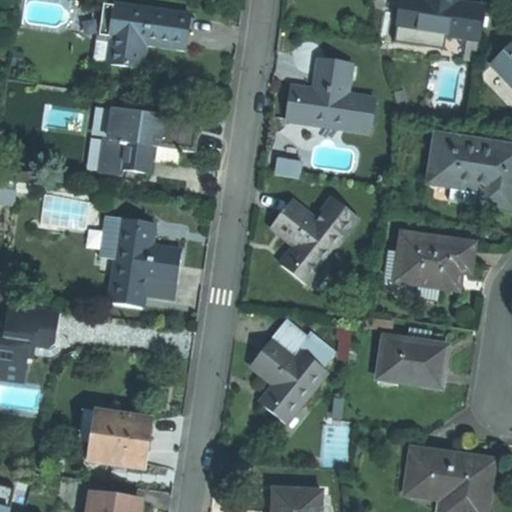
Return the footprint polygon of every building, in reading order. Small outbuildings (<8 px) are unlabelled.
[(384,0),(379,40),(394,42),(396,26),(399,0),(384,0)] [(480,38),(484,7),(456,3),(437,0),(410,0),(410,2),(399,0),(396,26),(424,30),(480,38)] [(191,18),(106,5),(101,37),(115,39),(111,66),(141,70),(145,43),(186,49),(188,33),(191,18)] [(424,30),(396,26),(394,42),(422,46),(424,30)] [(511,48),(494,67),(511,85),(511,48)] [(13,50),(11,63),(20,64),(22,51),(13,50)] [(286,117),(369,129),(374,97),(346,93),(351,62),(320,57),(315,89),(302,87),(301,91),(290,90),(288,103),(286,117)] [(202,122),(116,110),(111,140),(124,142),(120,169),(152,173),(154,162),(156,147),(189,151),(197,153),(199,137),(202,122)] [(478,142),(438,135),(430,182),(450,185),(483,190),(481,203),(511,208),(511,207),(511,147),(504,146),(503,151),(494,149),(495,144),(478,142)] [(511,140),(479,135),(478,142),(495,144),(504,146),(511,147),(511,140)] [(156,147),(154,162),(187,166),(189,151),(156,147)] [(5,181),(25,184),(27,174),(21,173),(23,159),(25,159),(26,151),(10,148),(5,181)] [(483,190),(450,185),(447,200),(481,205),(481,203),(483,190)] [(305,283),(357,218),(332,198),(315,220),(290,200),(280,213),(270,225),(295,245),(281,264),(305,283)] [(120,250),(124,219),(108,217),(104,247),(120,250)] [(120,250),(112,301),(143,306),(146,290),(148,277),(173,281),(176,266),(178,248),(151,244),(154,222),(125,217),(124,219),(120,250)] [(476,242),(404,231),(401,253),(398,273),(397,280),(461,289),(463,277),(464,270),(465,261),(473,262),(474,255),(476,242)] [(386,272),(398,273),(401,253),(389,252),(386,272)] [(472,271),(473,262),(465,261),(464,270),(470,271),(472,271)] [(148,277),(146,290),(171,294),(173,281),(148,277)] [(36,296),(6,292),(4,303),(10,304),(35,308),(36,296)] [(54,344),(59,311),(35,308),(10,304),(7,326),(0,324),(0,370),(2,371),(1,379),(24,382),(28,357),(30,344),(35,345),(50,347),(54,344)] [(411,324),(409,339),(434,343),(436,328),(411,324)] [(294,359),(301,351),(299,349),(304,343),(281,325),(270,340),(294,359)] [(409,339),(384,335),(378,375),(399,379),(399,381),(443,387),(446,366),(449,345),(434,343),(409,339)] [(260,402),(284,421),(325,370),(301,351),(294,359),(270,340),(260,351),(250,364),(274,384),(260,402)] [(92,438),(95,412),(84,410),(81,436),(92,438)] [(151,419),(95,412),(92,438),(89,462),(144,469),(147,446),(151,419)] [(484,511),(491,460),(477,459),(468,457),(467,462),(454,461),(454,456),(413,451),(408,491),(444,496),(454,497),(451,511),(484,511)] [(9,511),(15,492),(0,487),(0,511),(9,511)] [(318,511),(319,494),(271,493),(271,511),(318,511)] [(451,511),(454,497),(444,496),(441,511),(451,511)] [(138,511),(140,505),(90,498),(88,511),(138,511)]
